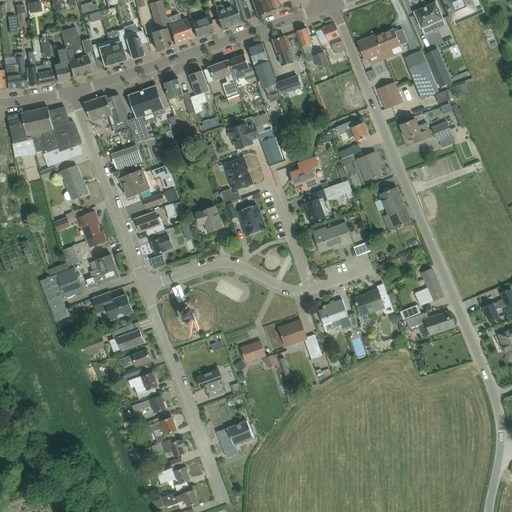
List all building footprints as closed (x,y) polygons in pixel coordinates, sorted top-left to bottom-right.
[(230,1),(232,6),(215,12),(221,29),(240,22),(236,8),(233,0),(227,0),(228,2),(230,1)] [(240,22),(251,18),(244,0),(233,0),(236,8),(240,22)] [(254,0),(252,1),(257,16),(270,11),(265,0),(254,0)] [(289,0),(267,0),(268,1),(271,11),(282,7),(280,3),(289,0)] [(443,0),(453,21),(476,11),(471,0),(443,0)] [(166,15),(165,15),(164,7),(162,1),(149,4),(153,20),(155,19),(158,31),(152,33),(157,50),(171,46),(164,23),(168,22),(166,15)] [(40,2),(28,4),(29,11),(41,9),(40,2)] [(436,3),(415,12),(422,28),(422,27),(425,33),(437,28),(435,22),(442,18),(436,3)] [(24,5),(16,6),(17,14),(25,13),(24,5)] [(16,15),(7,16),(10,34),(18,33),(16,15)] [(191,22),(197,37),(214,31),(209,16),(191,22)] [(186,19),(168,26),(175,45),(193,38),(186,19)] [(330,41),(336,54),(346,50),(335,23),(323,28),(323,29),(316,32),(321,45),(330,41)] [(61,31),(63,35),(70,60),(68,61),(69,64),(73,78),(93,72),(87,54),(75,58),(73,48),(81,45),(75,27),(61,31)] [(297,32),(307,62),(314,59),(311,51),(312,50),(310,44),(312,43),(309,33),(307,28),(297,32)] [(123,50),(129,49),(129,48),(125,36),(123,29),(117,31),(119,37),(108,40),(115,63),(118,62),(126,60),(123,50)] [(374,35),(357,42),(365,60),(370,58),(372,65),(380,61),(389,58),(394,56),(391,50),(401,46),(401,45),(408,42),(402,29),(395,32),(394,29),(375,37),(374,35)] [(146,43),(142,31),(125,36),(129,48),(129,49),(132,58),(143,55),(140,45),(146,43)] [(44,58),(51,56),(47,36),(40,38),(44,58)] [(273,40),(277,50),(279,55),(283,65),(293,62),(284,36),(273,40)] [(82,40),(86,53),(92,51),(89,38),(82,40)] [(115,63),(108,40),(92,45),(95,58),(101,56),(104,66),(115,63)] [(29,86),(39,85),(37,74),(36,66),(34,52),(32,42),(26,43),(30,68),(26,69),(29,86)] [(249,48),(250,51),(255,65),(257,64),(271,102),(282,98),(281,94),(277,83),(263,43),(249,48)] [(57,81),(70,78),(67,65),(69,64),(68,61),(64,48),(57,50),(60,64),(54,65),(57,81)] [(426,54),(440,88),(452,83),(438,49),(426,54)] [(481,49),(464,55),(472,77),(489,71),(481,49)] [(325,51),(314,55),(319,70),(330,66),(325,51)] [(15,64),(11,64),(5,65),(8,89),(27,87),(26,73),(25,74),(23,57),(22,52),(14,53),(15,64)] [(229,60),(236,80),(247,76),(244,70),(250,68),(245,54),(229,60)] [(228,99),(240,95),(228,60),(209,67),(214,80),(226,76),(228,82),(223,84),(228,99)] [(37,74),(39,85),(54,82),(52,71),(51,71),(49,61),(43,62),(43,65),(36,66),(37,74)] [(410,68),(409,68),(422,100),(423,99),(439,93),(428,67),(426,61),(410,68)] [(191,99),(196,113),(203,111),(200,104),(206,101),(203,93),(210,91),(202,70),(189,75),(197,95),(191,97),(191,99)] [(373,70),(367,72),(370,79),(376,76),(373,70)] [(297,76),(277,83),(281,94),(301,87),(297,76)] [(178,101),(185,99),(179,79),(164,83),(169,99),(177,97),(178,101)] [(395,82),(387,85),(378,89),(387,109),(404,102),(395,82)] [(454,87),(452,88),(454,93),(456,92),(465,89),(463,84),(454,87)] [(128,120),(130,128),(136,143),(150,138),(145,125),(156,121),(155,117),(166,113),(157,86),(128,96),(137,121),(130,123),(128,120)] [(115,133),(130,128),(128,120),(119,95),(107,98),(106,96),(85,103),(91,122),(109,116),(115,133)] [(196,113),(191,99),(185,101),(189,113),(190,113),(191,118),(197,116),(196,113)] [(444,105),(442,110),(452,114),(454,108),(444,105)] [(82,143),(76,125),(72,127),(66,108),(50,112),(49,107),(22,112),(24,118),(10,121),(14,142),(13,142),(16,157),(25,155),(25,156),(36,154),(36,152),(45,150),(46,153),(43,154),(47,167),(80,156),(82,155),(82,154),(82,153),(79,146),(81,145),(82,145),(82,144),(82,143)] [(211,126),(225,121),(223,114),(209,118),(211,126)] [(266,114),(253,118),(256,127),(262,125),(269,123),(266,114)] [(177,124),(174,116),(169,118),(171,126),(177,124)] [(247,146),(250,144),(253,143),(252,140),(260,138),(256,127),(253,118),(253,117),(245,119),(246,124),(230,130),(230,132),(229,132),(228,134),(229,138),(232,140),(233,139),(236,149),(247,146)] [(209,119),(202,122),(205,131),(212,128),(209,120),(209,119)] [(357,125),(355,119),(336,127),(339,135),(341,135),(344,141),(355,136),(358,141),(369,137),(363,123),(357,125)] [(415,119),(410,121),(401,125),(406,139),(412,137),(415,143),(432,136),(427,122),(418,126),(415,119)] [(456,143),(452,134),(447,121),(432,127),(438,140),(439,140),(442,148),(456,143)] [(276,138),(262,143),(270,166),(284,161),(276,138)] [(340,152),(343,159),(353,155),(353,154),(362,151),(359,144),(340,152)] [(379,160),(375,152),(356,160),(353,155),(343,159),(342,159),(345,166),(353,162),(356,171),(362,168),(367,180),(382,174),(378,165),(377,165),(376,162),(379,160)] [(306,191),(311,189),(312,187),(319,185),(313,168),(320,166),(316,156),(298,163),(300,169),(290,172),(293,179),(294,180),(295,183),(295,185),(297,192),(304,190),(306,191)] [(232,190),(243,187),(252,183),(249,174),(248,174),(246,169),(247,168),(244,159),(224,165),(232,190)] [(176,185),(168,165),(152,171),(155,179),(160,177),(165,189),(176,185)] [(43,179),(58,173),(56,166),(41,172),(43,179)] [(62,171),(69,190),(67,191),(65,193),(64,195),(66,199),(68,200),(70,200),(72,199),(73,200),(83,196),(88,194),(85,185),(84,186),(82,181),(77,166),(62,171)] [(150,189),(143,169),(119,178),(124,192),(123,192),(124,194),(125,193),(127,198),(150,189)] [(330,200),(347,194),(353,192),(349,180),(329,187),(326,188),(324,189),(312,193),(315,200),(306,203),(308,209),(306,210),(308,216),(310,215),(313,222),(330,216),(325,201),(330,200)] [(397,187),(380,194),(388,215),(384,217),(390,230),(412,221),(397,187)] [(230,188),(221,192),(223,199),(224,199),(225,203),(241,198),(239,191),(232,193),(230,188)] [(175,189),(165,193),(169,203),(179,200),(175,189)] [(259,193),(253,195),(256,203),(261,201),(259,193)] [(162,194),(151,198),(144,200),(146,208),(165,202),(162,194)] [(181,201),(173,204),(177,214),(185,212),(181,201)] [(232,203),(226,205),(231,219),(237,217),(232,203)] [(266,228),(258,206),(239,212),(242,221),(244,221),(249,234),(266,228)] [(222,227),(215,207),(197,214),(200,224),(206,222),(209,232),(222,227)] [(100,232),(97,225),(95,221),(98,220),(95,211),(76,218),(80,227),(82,226),(90,247),(106,240),(103,232),(100,232)] [(148,236),(152,234),(165,230),(163,223),(161,224),(156,211),(136,219),(141,232),(146,230),(148,236)] [(71,226),(68,217),(54,223),(57,231),(70,226),(71,226)] [(321,252),(334,247),(335,249),(353,243),(346,223),(314,235),(321,252)] [(152,234),(154,240),(151,241),(156,254),(173,248),(170,239),(169,236),(167,229),(165,230),(152,234)] [(13,267),(41,259),(35,237),(16,243),(17,246),(7,248),(13,267)] [(354,247),(357,256),(362,254),(368,252),(371,259),(376,257),(374,250),(370,241),(354,247)] [(73,246),(62,250),(67,262),(67,263),(68,266),(79,262),(73,246)] [(162,254),(150,259),(154,270),(167,266),(162,254)] [(108,282),(120,277),(111,255),(90,263),(93,271),(90,272),(92,278),(87,280),(90,288),(96,286),(97,286),(108,282)] [(50,277),(40,281),(50,304),(59,300),(63,299),(84,291),(74,267),(70,269),(65,271),(56,275),(51,277),(50,277)] [(423,273),(429,287),(415,293),(421,306),(444,296),(433,269),(423,273)] [(498,302),(484,308),(489,321),(500,317),(496,309),(511,302),(511,289),(511,288),(506,291),(501,293),(504,299),(498,301),(498,302)] [(379,290),(355,299),(357,303),(356,303),(361,316),(382,308),(385,314),(394,311),(388,294),(381,297),(379,290)] [(133,312),(126,295),(113,300),(110,292),(93,299),(98,313),(108,309),(112,320),(133,312)] [(354,313),(348,315),(342,299),(326,305),(327,307),(319,311),(324,325),(333,322),(335,327),(342,325),(345,331),(354,327),(356,332),(360,331),(354,313)] [(401,314),(397,316),(399,321),(421,312),(418,304),(400,311),(401,314)] [(66,308),(63,309),(53,313),(56,321),(70,316),(66,308)] [(194,313),(193,312),(191,311),(189,310),(188,311),(187,311),(186,311),(184,313),(184,314),(183,316),(183,317),(184,319),(185,321),(187,322),(189,322),(192,322),(193,321),(194,319),(195,318),(195,316),(195,314),(194,313)] [(427,313),(418,316),(407,320),(410,328),(425,323),(430,335),(455,326),(455,325),(450,311),(429,318),(427,313)] [(307,337),(305,331),(301,320),(279,328),(286,347),(305,340),(312,359),(322,356),(315,334),(307,337)] [(115,353),(121,350),(144,342),(140,330),(130,334),(127,326),(112,332),(115,340),(110,342),(115,353)] [(511,329),(499,334),(509,360),(511,359),(511,329)] [(366,333),(358,335),(364,353),(371,350),(366,333)] [(84,342),(88,352),(88,353),(106,346),(102,335),(84,342)] [(230,337),(217,341),(219,348),(232,344),(230,337)] [(261,341),(248,345),(241,348),(247,363),(263,357),(264,362),(267,361),(269,368),(276,365),(272,355),(266,358),(266,356),(261,341)] [(147,350),(120,360),(122,365),(134,360),(137,366),(151,361),(147,350)] [(133,376),(144,372),(142,366),(131,370),(133,376)] [(320,369),(316,371),(317,373),(319,380),(325,378),(324,377),(332,375),(329,368),(322,371),(321,371),(320,369)] [(223,383),(223,382),(219,370),(198,377),(202,390),(208,388),(211,398),(226,392),(223,383)] [(156,393),(154,387),(158,386),(153,372),(129,381),(132,387),(135,386),(140,399),(156,393)] [(152,405),(155,413),(166,409),(162,395),(133,406),(135,411),(152,405)] [(143,424),(140,418),(140,416),(123,423),(125,429),(130,427),(130,428),(137,426),(143,424)] [(154,431),(156,437),(159,443),(175,437),(173,432),(177,431),(172,417),(149,426),(151,432),(154,431)] [(247,421),(218,433),(225,450),(235,446),(235,445),(254,438),(247,421)] [(185,453),(183,446),(186,445),(184,439),(181,440),(176,441),(175,438),(152,446),(154,453),(163,450),(164,453),(169,451),(169,450),(170,450),(172,450),(174,456),(185,453)] [(171,462),(173,468),(174,467),(174,468),(183,464),(181,458),(171,462)] [(175,486),(177,491),(182,490),(189,487),(187,482),(190,480),(186,467),(175,471),(174,468),(174,467),(173,468),(158,474),(162,484),(178,478),(180,484),(175,486)] [(167,508),(186,501),(188,507),(199,503),(194,490),(183,494),(182,490),(177,491),(177,492),(163,497),(167,508)]
